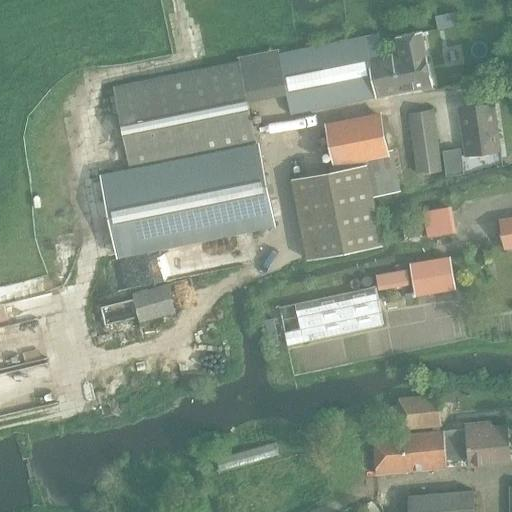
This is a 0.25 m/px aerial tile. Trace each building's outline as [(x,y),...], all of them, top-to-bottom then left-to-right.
[(377,98),(400,94),(433,87),(422,32),(397,37),(400,53),(384,56),(380,35),(279,55),(292,115),(377,98)] [(444,48),(448,65),(466,61),(462,44),(444,48)] [(114,87),(126,144),(131,172),(102,178),(118,255),(275,223),(239,62),(114,87)] [(494,104),(459,109),(465,156),(500,151),(494,104)] [(441,170),(432,111),(409,114),(417,173),(441,170)] [(335,161),(336,164),(390,154),(382,116),(326,128),(333,162),(335,161)] [(464,174),(460,149),(443,151),(446,176),(464,174)] [(384,245),(368,165),(291,180),(307,260),(384,245)] [(454,235),(451,212),(431,215),(434,238),(454,235)] [(511,219),(500,222),(505,247),(511,245),(511,219)] [(414,289),(455,283),(450,257),(410,264),(414,289)] [(407,271),(376,276),(379,290),(410,285),(407,271)] [(133,300),(101,308),(105,325),(138,317),(139,322),(197,308),(190,279),(132,294),(133,300)] [(383,327),(375,288),(279,308),(287,347),(383,327)] [(0,415),(59,402),(49,361),(0,371),(0,415)] [(401,430),(439,426),(441,426),(441,425),(440,425),(437,394),(397,399),(401,430)] [(465,424),(466,428),(373,438),(372,438),(376,476),(377,476),(377,475),(445,468),(445,469),(446,469),(446,460),(468,458),(469,466),(510,462),(506,424),(491,426),(490,421),(465,424)] [(279,455),(276,443),(217,460),(221,472),(279,455)] [(474,511),(473,491),(408,496),(409,511),(474,511)]
